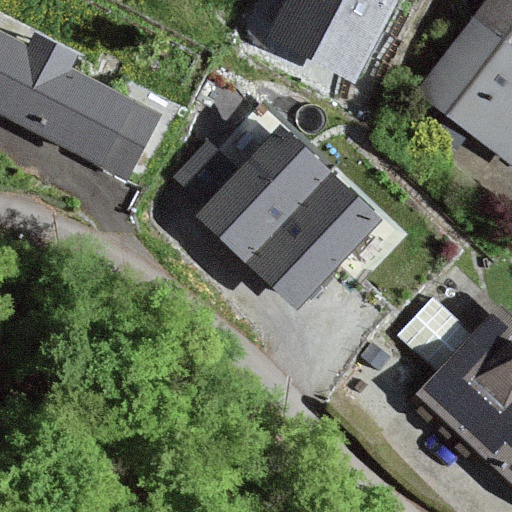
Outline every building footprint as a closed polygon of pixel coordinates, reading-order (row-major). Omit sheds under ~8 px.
[(392,0),(290,0),(270,41),(351,81),(392,0)] [(511,0),(493,0),(478,21),(426,90),(511,155),(511,0)] [(0,42),(0,105),(126,173),(158,114),(71,68),(77,57),(38,36),(29,53),(2,39),(0,42)] [(297,307),(377,223),(327,176),(282,132),(240,177),(208,147),(179,178),(210,207),(201,216),(249,261),(297,307)] [(511,323),(501,314),(428,395),(511,469),(511,323)]
